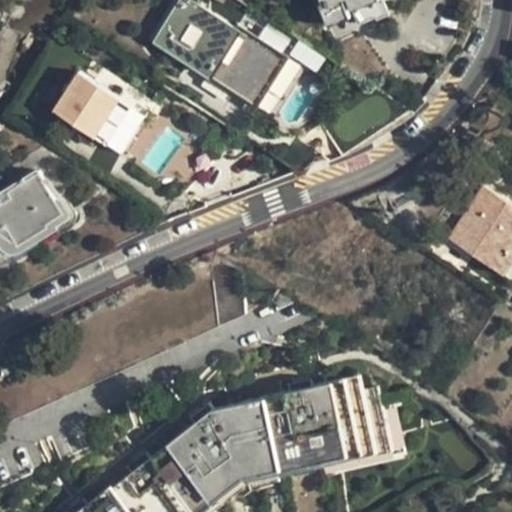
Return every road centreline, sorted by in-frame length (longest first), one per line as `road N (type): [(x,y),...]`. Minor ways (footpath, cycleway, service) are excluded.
road 1 (tertiary): [(0,336),(145,265),(372,179),(421,151),(459,112),(500,28),(502,0)]
road 2 (residential): [(281,332),(0,459)]
